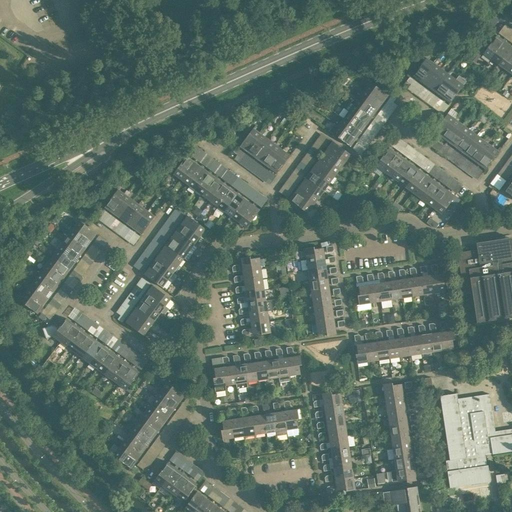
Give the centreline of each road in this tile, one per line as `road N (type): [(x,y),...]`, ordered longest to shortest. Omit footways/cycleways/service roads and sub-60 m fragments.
road 1 (secondary): [(140,122),(427,0)]
road 2 (residential): [(280,239),(402,220),(441,238),(484,232)]
road 3 (residential): [(198,353),(216,474),(264,511)]
road 4 (residential): [(198,353),(190,287),(226,248),(280,239)]
road 5 (secondary): [(0,214),(140,122)]
road 6 (secondary): [(140,122),(0,184)]
road 7 (tertiary): [(91,511),(0,407)]
